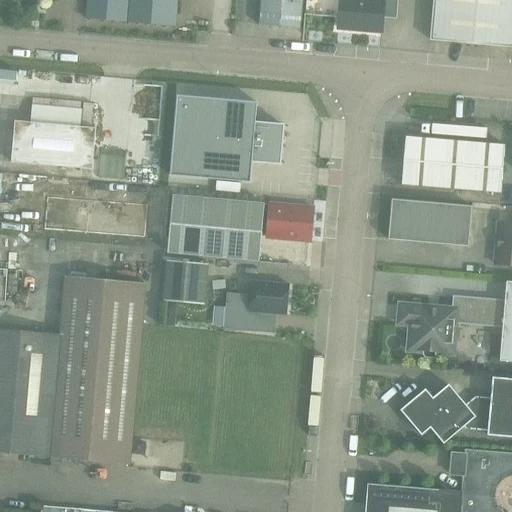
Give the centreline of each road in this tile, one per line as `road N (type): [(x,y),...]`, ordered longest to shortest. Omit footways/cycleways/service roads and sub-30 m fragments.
road 1 (unclassified): [(324,511),(363,76)]
road 2 (unclassified): [(0,46),(363,76)]
road 3 (unclassified): [(363,76),(511,88)]
